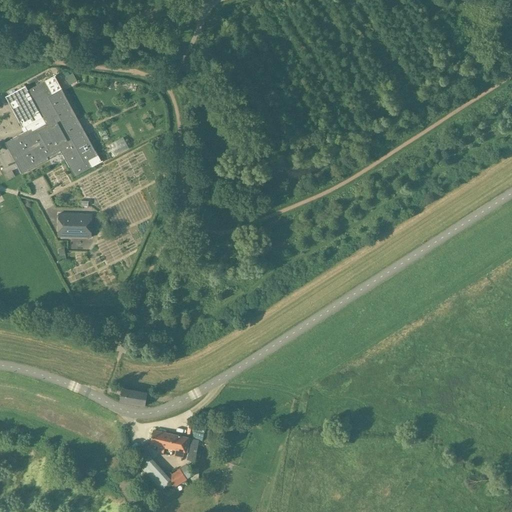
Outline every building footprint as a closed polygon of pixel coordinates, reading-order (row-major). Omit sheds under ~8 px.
[(5,142),(22,174),(49,159),(47,157),(60,150),(74,176),(93,166),(101,161),(98,155),(61,89),(54,75),(46,80),(28,90),(26,85),(5,96),(22,128),(25,127),(27,131),(5,142)] [(110,143),(114,155),(129,149),(125,137),(110,143)] [(91,237),(92,214),(59,213),(58,236),(91,237)] [(147,393),(122,388),(119,402),(145,406),(147,393)] [(150,444),(158,446),(157,451),(163,453),(164,447),(175,450),(174,455),(183,457),(184,452),(185,452),(188,438),(153,430),(150,444)] [(195,461),(199,440),(191,438),(187,460),(195,461)] [(187,464),(170,475),(150,454),(139,464),(162,489),(171,481),(175,487),(193,475),(193,473),(187,464)]
